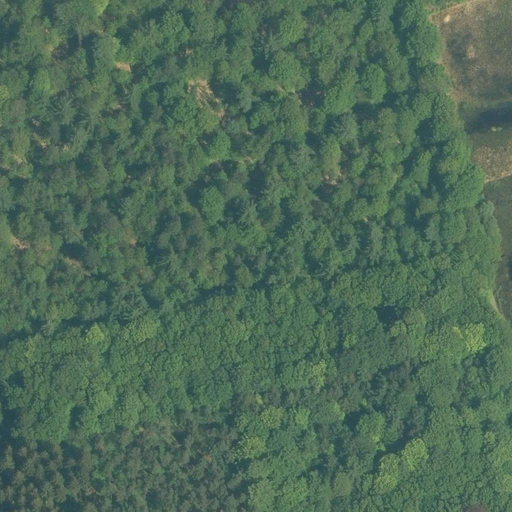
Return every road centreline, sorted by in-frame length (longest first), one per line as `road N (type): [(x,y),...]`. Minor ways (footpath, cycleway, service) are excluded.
road 1 (track): [(511,363),(485,263),(127,342),(0,359)]
road 2 (track): [(412,0),(485,263)]
road 3 (track): [(236,43),(0,116)]
road 4 (track): [(377,0),(236,43)]
